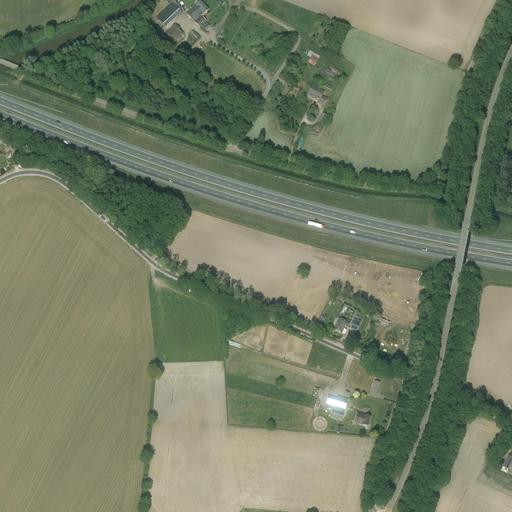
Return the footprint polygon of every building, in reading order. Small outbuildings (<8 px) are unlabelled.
[(167,0),(153,14),(165,27),(181,12),(170,0),(167,0)] [(208,10),(199,0),(186,12),(187,13),(186,14),(200,28),(206,22),(201,16),(203,14),(204,15),(208,10)] [(206,22),(202,26),(206,31),(210,26),(206,22)] [(183,34),(173,25),(157,43),(167,51),(183,34)] [(314,66),(320,56),(313,53),(308,63),(314,66)] [(334,78),(338,71),(331,67),(329,69),(328,68),(325,73),(334,78)] [(324,105),(327,99),(322,96),(324,92),(312,86),(307,95),(324,105)] [(308,117),(313,120),(318,111),(313,108),(308,117)] [(317,122),(323,126),(329,117),(323,113),(317,122)] [(345,326),(347,327),(349,324),(339,319),(334,330),(341,333),(345,326)] [(354,319),(350,329),(356,332),(361,322),(354,319)] [(380,383),(374,381),(371,394),(377,396),(380,383)] [(337,396),(336,399),(328,397),(325,407),(333,410),(330,417),(342,420),(344,413),(344,410),(345,410),(348,400),(337,396)] [(363,426),(368,427),(370,417),(365,416),(357,414),(355,423),(363,425),(363,426)] [(506,461),(503,467),(509,469),(511,464),(506,461)]
